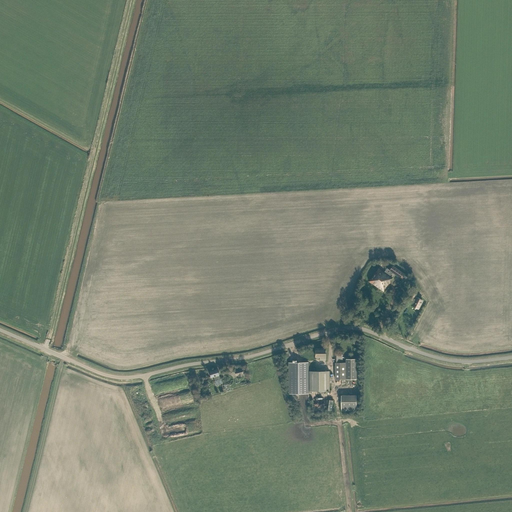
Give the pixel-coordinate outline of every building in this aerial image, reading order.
[(379,268),(370,281),(384,291),(390,282),(389,281),(392,277),(389,276),(393,271),(402,278),(405,274),(393,265),(390,269),(387,267),(384,272),(379,268)] [(413,293),(410,299),(413,300),(414,299),(416,300),(413,306),(418,308),(423,301),(415,297),(416,295),(413,293)] [(316,349),(316,357),(320,357),(320,359),(326,359),(326,349),(316,349)] [(337,362),(335,362),(335,379),(346,379),(346,362),(343,362),(343,354),(336,354),(337,362)] [(356,359),(346,359),(346,379),(356,379),(356,359)] [(288,362),(289,394),(290,394),(309,394),(308,362),(288,362)] [(244,377),(242,368),(234,370),(236,376),(238,375),(239,378),(239,380),(244,379),(244,377)] [(217,369),(209,372),(211,377),(214,376),(215,381),(216,385),(222,383),(220,379),(217,369)] [(309,391),(330,391),(330,372),(309,371),(309,391)] [(342,410),(357,410),(357,395),(342,395),(342,410)]
